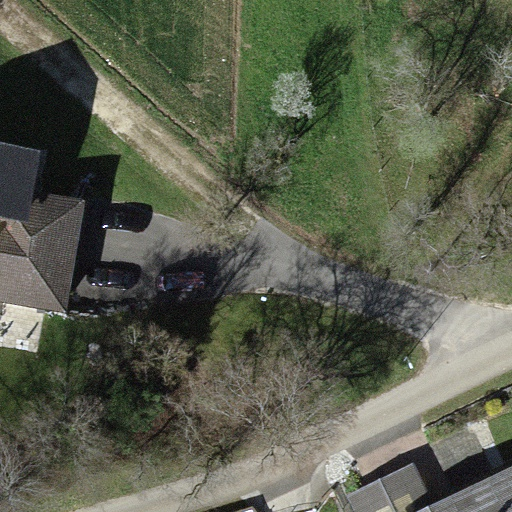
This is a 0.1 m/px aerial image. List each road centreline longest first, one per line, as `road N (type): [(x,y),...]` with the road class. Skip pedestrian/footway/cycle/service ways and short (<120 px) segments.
road 1 (unknown): [(511,343),(412,288),(294,253),(164,151),(10,9)]
road 2 (residential): [(511,352),(394,417),(163,511)]
